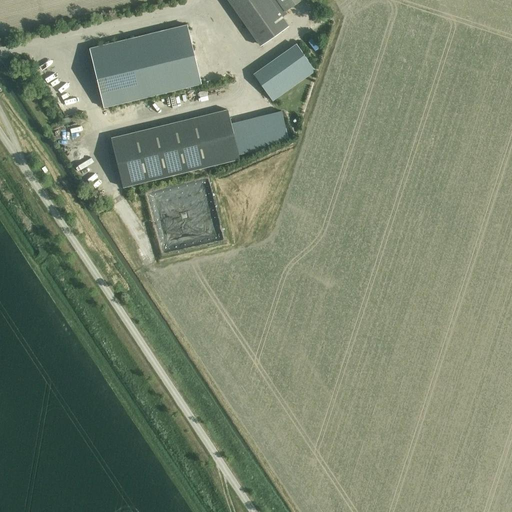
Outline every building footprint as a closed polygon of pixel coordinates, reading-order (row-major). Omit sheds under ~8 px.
[(284,12),(300,0),(227,0),(260,46),(289,26),(282,17),(286,14),(284,12)] [(103,107),(201,84),(187,25),(89,48),(103,107)] [(315,71),(296,44),(253,74),(272,101),(315,71)] [(239,159),(228,110),(111,138),(122,187),(239,159)] [(207,179),(148,194),(164,253),(223,240),(207,179)]
